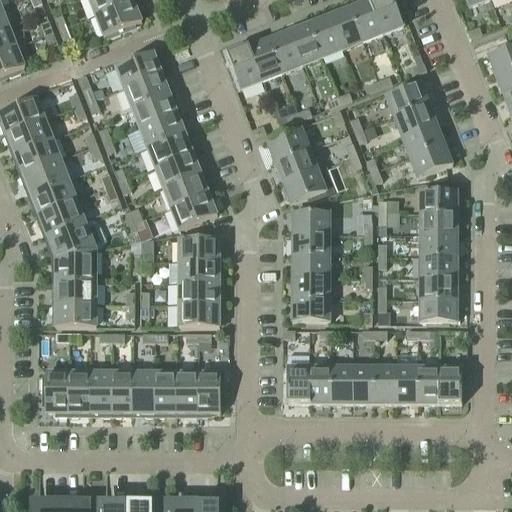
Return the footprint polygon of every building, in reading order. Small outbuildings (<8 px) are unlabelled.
[(42,8),(38,0),(29,0),(34,11),(42,8)] [(136,4),(135,0),(87,0),(95,20),(136,4)] [(403,30),(391,0),(378,0),(369,4),(383,38),(403,30)] [(490,3),(488,0),(464,0),(469,11),(490,3)] [(141,26),(138,17),(140,12),(136,4),(95,20),(103,41),(106,40),(110,42),(120,38),(122,33),(141,26)] [(383,38),(369,4),(349,12),(363,46),(383,38)] [(0,33),(9,30),(1,10),(0,10),(0,33)] [(363,46),(349,12),(329,20),(342,54),(363,46)] [(67,31),(62,19),(54,22),(58,34),(67,31)] [(342,54),(329,20),(309,27),(322,62),(342,54)] [(53,36),(48,25),(40,28),(45,39),(53,36)] [(322,62),(309,27),(288,35),(302,70),(322,62)] [(0,56),(16,50),(9,30),(0,33),(0,56)] [(71,43),(67,31),(58,34),(63,46),(71,43)] [(482,39),(479,31),(468,36),(470,43),(482,39)] [(302,70),(288,35),(269,43),(282,78),(302,70)] [(58,48),(53,36),(45,39),(49,51),(58,48)] [(282,78),(269,43),(249,51),(262,86),(282,78)] [(25,72),(16,50),(0,56),(0,81),(6,79),(10,81),(20,77),(22,73),(25,72)] [(262,86),(249,51),(227,59),(241,94),(262,86)] [(511,74),(511,51),(488,60),(496,81),(511,74)] [(123,93),(165,76),(161,67),(157,65),(153,56),(134,64),(129,62),(120,66),(118,70),(115,71),(123,93)] [(426,75),(423,68),(412,72),(415,79),(426,75)] [(511,98),(511,74),(496,81),(504,101),(511,98)] [(169,98),(166,90),(168,85),(165,76),(123,93),(131,112),(169,98)] [(95,103),(86,79),(77,83),(87,107),(95,103)] [(392,89),(389,81),(378,85),(381,93),(392,89)] [(381,93),(378,85),(366,90),(369,97),(381,93)] [(428,108),(420,87),(386,101),(394,121),(428,108)] [(81,109),(77,97),(69,100),(73,112),(81,109)] [(351,104),(349,97),(337,101),(340,109),(351,104)] [(181,117),(177,108),(173,106),(169,98),(131,112),(139,133),(181,117)] [(45,123),(37,102),(29,101),(20,105),(18,109),(0,116),(0,120),(2,126),(0,130),(3,139),(45,123)] [(340,109),(337,101),(326,106),(329,113),(340,109)] [(100,115),(95,103),(87,107),(91,118),(100,115)] [(436,128),(428,108),(394,121),(402,142),(436,128)] [(86,121),(81,109),(73,112),(78,124),(86,121)] [(311,120),(308,113),(297,117),(300,124),(311,120)] [(344,127),(340,116),(332,119),(336,130),(344,127)] [(147,153),(185,138),(182,129),(184,125),(181,117),(139,133),(147,153)] [(300,124),(297,117),(286,121),(289,129),(300,124)] [(53,143),(45,123),(3,139),(7,148),(11,150),(14,158),(53,143)] [(362,134),(358,123),(350,126),(354,137),(362,134)] [(444,148),(436,128),(402,142),(409,162),(444,148)] [(265,138),(263,131),(252,135),(254,142),(265,138)] [(111,144),(106,132),(98,135),(103,147),(111,144)] [(309,154),(301,133),(267,147),(275,167),(309,154)] [(366,145),(362,134),(354,137),(359,148),(366,145)] [(97,149),(93,137),(84,141),(89,152),(97,149)] [(196,157),(193,148),(188,146),(185,138),(147,153),(155,173),(196,157)] [(60,163),(53,143),(14,158),(18,166),(16,171),(19,179),(60,163)] [(115,155),(111,144),(103,147),(107,159),(115,155)] [(357,159),(352,148),(345,151),(349,162),(357,159)] [(452,169),(444,148),(409,162),(417,182),(452,169)] [(102,161),(97,149),(89,152),(93,164),(102,161)] [(317,174),(309,154),(275,167),(283,187),(317,174)] [(163,193),(201,178),(198,170),(200,165),(196,157),(155,173),(163,193)] [(361,170),(357,159),(349,162),(353,173),(361,170)] [(68,184),(60,163),(19,179),(23,188),(27,190),(30,198),(68,184)] [(373,163),(366,166),(370,177),(378,174),(373,163)] [(127,184),(122,172),(114,175),(118,187),(127,184)] [(326,195),(317,174),(283,187),(291,209),(326,195)] [(382,185),(378,174),(370,177),(375,188),(382,185)] [(113,189),(108,178),(100,181),(105,193),(113,189)] [(212,197),(208,188),(204,186),(201,178),(163,193),(171,213),(212,197)] [(76,204),(68,184),(30,198),(34,207),(32,211),(35,220),(76,204)] [(131,196),(127,184),(118,187),(123,199),(131,196)] [(118,202),(113,189),(105,193),(109,205),(118,202)] [(457,218),(457,195),(420,195),(420,218),(457,218)] [(217,219),(213,210),(215,206),(212,197),(171,213),(179,234),(217,219)] [(84,224),(76,204),(35,220),(39,229),(43,231),(46,239),(84,224)] [(386,218),(386,206),(378,206),(378,218),(386,218)] [(142,224),(138,212),(129,216),(134,227),(142,224)] [(134,227),(129,216),(122,219),(126,230),(134,227)] [(330,239),(330,217),(293,217),(292,239),(330,239)] [(386,230),(386,218),(378,218),(378,230),(386,230)] [(457,240),(457,218),(420,218),(420,240),(457,240)] [(105,244),(98,226),(91,223),(85,226),(84,224),(46,239),(50,249),(48,254),(49,263),(96,254),(95,253),(102,250),(105,244)] [(142,224),(134,227),(126,230),(129,237),(145,231),(142,224)] [(372,239),(372,227),(364,227),(364,239),(372,239)] [(180,238),(180,243),(186,243),(204,243),(203,234),(180,238)] [(329,260),(330,239),(292,239),(292,260),(329,260)] [(372,251),(372,239),(364,239),(364,251),(372,251)] [(457,261),(457,240),(420,240),(420,261),(457,261)] [(223,266),(223,257),(219,253),(219,244),(186,243),(180,243),(179,243),(179,266),(223,266)] [(386,261),(386,249),(378,249),(378,261),(386,261)] [(96,287),(96,255),(96,254),(49,263),(51,273),(55,276),(55,287),(96,287)] [(329,282),(329,260),(292,260),(292,282),(329,282)] [(386,273),(386,261),(378,261),(378,273),(386,273)] [(457,283),(457,261),(420,261),(420,283),(457,283)] [(140,278),(140,266),(132,266),(132,278),(140,278)] [(149,278),(149,266),(140,266),(140,278),(149,278)] [(219,279),(223,276),(223,266),(179,266),(179,288),(219,288),(219,279)] [(372,283),(372,270),(364,270),(364,283),(372,283)] [(329,303),(329,282),(292,282),(292,303),(329,303)] [(371,294),(372,283),(364,283),(363,294),(371,294)] [(457,305),(457,283),(420,283),(420,304),(457,305)] [(96,309),(96,287),(55,287),(55,296),(52,299),(52,309),(96,309)] [(223,309),(223,300),(219,296),(219,288),(179,288),(178,309),(223,309)] [(386,304),(386,292),(378,292),(378,304),(386,304)] [(134,309),(134,296),(125,297),(125,309),(134,309)] [(149,309),(149,297),(140,296),(140,309),(149,309)] [(329,326),(329,303),(292,303),(292,326),(329,326)] [(386,316),(386,304),(378,304),(377,316),(386,316)] [(456,326),(457,305),(420,304),(419,326),(456,326)] [(96,332),(96,309),(52,309),(52,318),(55,322),(55,332),(96,332)] [(134,321),(134,309),(125,309),(125,321),(134,321)] [(149,322),(149,309),(140,309),(140,321),(149,322)] [(219,332),(219,322),(223,319),(223,309),(178,309),(178,332),(219,332)] [(371,329),(371,317),(363,317),(363,329),(371,329)] [(387,343),(386,335),(374,335),(374,343),(387,343)] [(418,343),(417,335),(406,335),(406,343),(418,343)] [(430,343),(430,335),(417,335),(418,343),(430,343)] [(467,343),(467,335),(455,335),(455,343),(467,343)] [(68,346),(68,337),(56,337),(56,346),(68,346)] [(81,346),(81,338),(68,337),(68,346),(81,346)] [(112,346),(112,338),(99,338),(99,346),(112,346)] [(124,346),(124,338),(112,338),(112,346),(124,346)] [(155,346),(155,338),(142,338),(142,346),(155,346)] [(167,347),(167,338),(155,338),(155,346),(167,347)] [(198,347),(198,338),(186,338),(185,347),(198,347)] [(211,347),(211,338),(198,338),(198,347),(211,347)] [(309,408),(309,371),(287,371),(287,408),(309,408)] [(331,408),(331,371),(309,371),(309,408),(331,408)] [(352,408),(352,371),(331,371),(331,408),(352,408)] [(374,408),(374,371),(352,371),(352,408),(374,408)] [(395,408),(396,371),(374,371),(374,408),(395,408)] [(417,408),(417,371),(396,371),(395,408),(417,408)] [(439,408),(439,371),(417,371),(417,408),(439,408)] [(461,408),(461,371),(439,371),(439,408),(461,408)] [(68,421),(68,377),(46,377),(46,379),(42,383),(42,393),(45,397),(45,417),(55,417),(59,421),(68,421)] [(90,418),(90,377),(68,377),(68,421),(78,421),(81,418),(90,418)] [(111,421),(111,377),(90,377),(90,418),(98,418),(102,421),(111,421)] [(133,418),(133,377),(111,377),(111,421),(121,421),(124,418),(133,418)] [(154,421),(155,377),(133,377),(133,418),(141,418),(145,421),(154,421)] [(177,418),(176,377),(155,377),(154,421),(164,421),(168,418),(177,418)] [(198,421),(198,377),(176,377),(177,418),(185,418),(188,421),(198,421)] [(220,418),(220,398),(224,394),(224,383),(220,380),(220,377),(198,377),(198,421),(207,422),(211,418),(220,418)]
